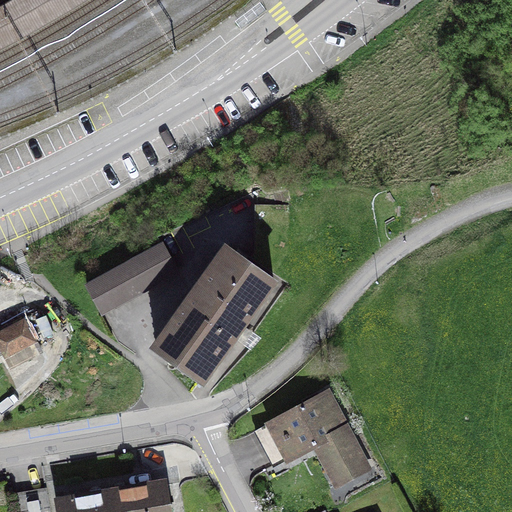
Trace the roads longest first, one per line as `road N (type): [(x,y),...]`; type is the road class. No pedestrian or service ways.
road 1 (residential): [(195,416),(224,408),(292,358),(382,259),(433,226),(511,194)]
road 2 (residential): [(0,197),(172,106),(320,0)]
road 3 (residential): [(0,452),(195,416)]
